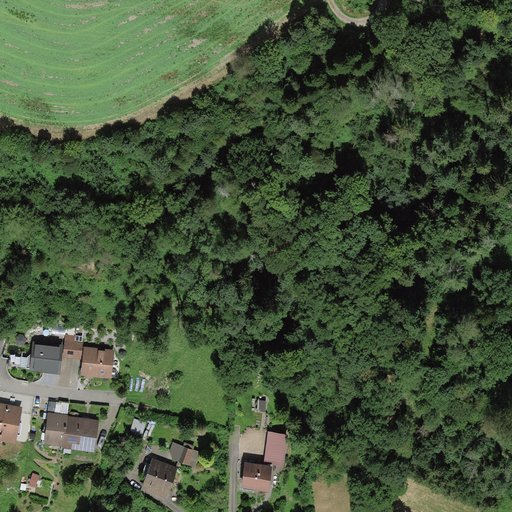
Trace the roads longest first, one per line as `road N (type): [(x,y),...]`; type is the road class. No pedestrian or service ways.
road 1 (track): [(0,212),(77,208),(196,179),(254,130),(372,72),(388,51),(379,6)]
road 2 (residential): [(0,380),(122,399)]
